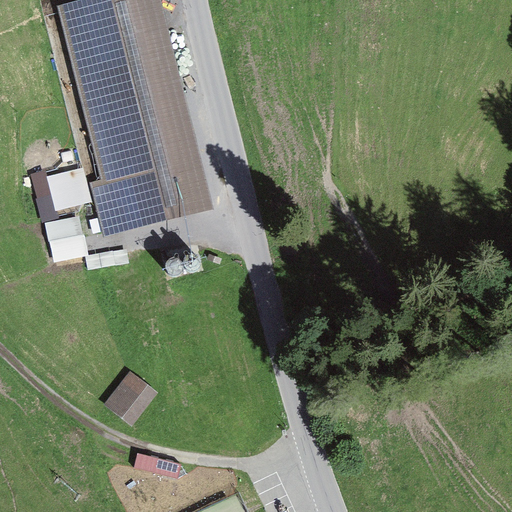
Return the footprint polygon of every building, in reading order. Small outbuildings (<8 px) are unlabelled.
[(217,207),(164,0),(70,0),(59,3),(104,178),(91,181),(105,235),(217,207)] [(34,170),(52,262),(89,254),(81,214),(61,217),(60,208),(93,202),(86,166),(48,174),(47,168),(34,170)] [(90,265),(129,261),(128,249),(89,253),(90,265)] [(199,269),(201,263),(199,257),(193,254),(186,257),(184,263),(186,269),(192,271),(199,269)] [(180,274),(183,268),(180,262),(174,260),(168,262),(166,268),(168,274),(174,277),(180,274)] [(135,424),(160,391),(131,369),(106,402),(135,424)]
